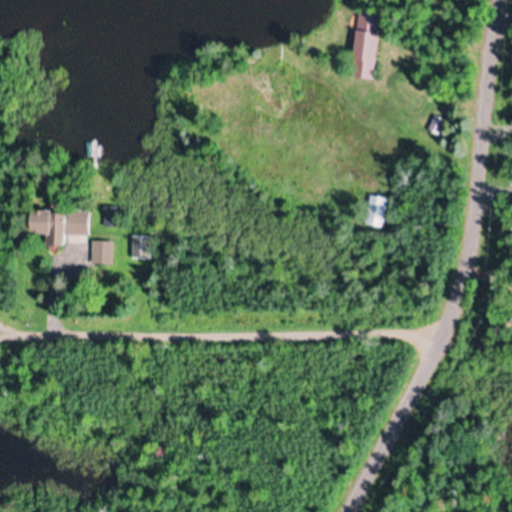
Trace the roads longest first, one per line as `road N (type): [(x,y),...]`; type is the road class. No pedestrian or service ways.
road 1 (residential): [(352,511),(443,337),(511,96)]
road 2 (residential): [(443,337),(0,335)]
